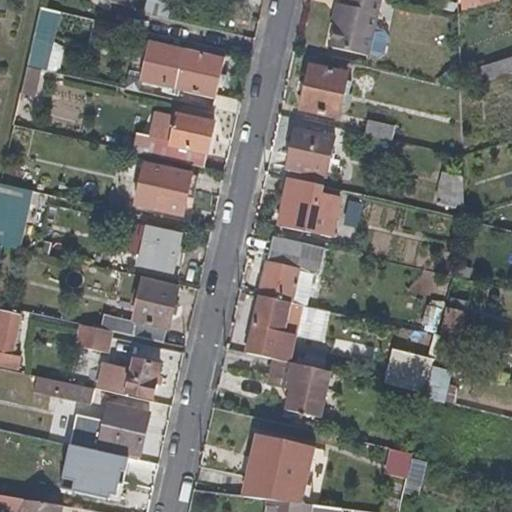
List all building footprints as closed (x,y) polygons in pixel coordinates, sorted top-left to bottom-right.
[(170,23),(174,7),(149,0),(146,0),(143,16),(170,23)] [(371,30),(378,0),(339,0),(328,48),(365,57),(371,30)] [(496,4),(495,0),(455,0),(456,17),(496,4)] [(382,56),(386,39),(383,33),(371,30),(365,57),(377,60),(382,56)] [(44,74),(52,45),(33,41),(27,70),(44,74)] [(174,75),(179,52),(150,45),(142,84),(170,90),(174,75)] [(214,100),(223,61),(185,52),(179,76),(176,91),(214,100)] [(511,74),(511,60),(473,72),(477,85),(511,74)] [(336,121),(346,77),(308,69),(298,112),(336,121)] [(40,101),(46,75),(44,74),(27,70),(21,96),(40,101)] [(176,91),(179,76),(174,75),(170,90),(176,91)] [(206,157),(214,126),(212,125),(197,121),(198,116),(184,113),(182,118),(180,118),(177,120),(159,116),(154,140),(139,136),(135,155),(169,162),(171,149),(206,157)] [(212,125),(213,119),(198,116),(197,121),(212,125)] [(390,143),(393,129),(366,123),(363,137),(390,143)] [(323,180),(331,141),(294,132),(285,172),(323,180)] [(204,170),(206,157),(171,149),(169,162),(204,170)] [(184,210),(188,192),(191,178),(144,167),(135,207),(183,217),(184,210)] [(456,196),(459,181),(443,177),(440,192),(456,196)] [(194,194),(198,179),(191,178),(188,192),(194,194)] [(330,241),(339,201),(320,196),(321,189),(288,182),(278,229),(330,241)] [(0,244),(12,190),(0,186),(0,187),(0,244)] [(170,275),(175,255),(179,238),(179,237),(147,229),(138,267),(170,275)] [(181,257),(185,239),(179,238),(175,255),(181,257)] [(316,278),(322,251),(271,240),(258,299),(290,306),(292,294),(298,295),(299,290),(294,288),(297,274),(316,278)] [(467,283),(470,273),(452,269),(450,278),(467,283)] [(169,332),(178,290),(143,283),(141,294),(136,293),(133,302),(138,304),(133,324),(135,324),(166,331),(169,332)] [(293,340),(301,308),(290,306),(258,299),(257,301),(252,323),(248,342),(255,343),(252,358),(272,362),(288,366),(293,340)] [(456,339),(462,310),(444,305),(438,335),(456,339)] [(0,365),(8,367),(19,319),(5,316),(6,311),(0,310),(0,365)] [(105,317),(101,328),(123,336),(127,325),(105,317)] [(163,345),(166,331),(135,324),(132,338),(163,345)] [(111,334),(82,328),(81,333),(110,340),(111,334)] [(106,358),(110,340),(81,333),(77,350),(106,358)] [(252,358),(255,343),(248,342),(245,357),(252,358)] [(433,359),(435,350),(414,346),(413,357),(432,362),(433,359)] [(425,396),(431,368),(432,362),(413,357),(390,352),(382,386),(425,396)] [(450,372),(452,364),(433,359),(432,362),(431,368),(450,372)] [(316,423),(327,374),(288,366),(272,362),(265,389),(288,394),(283,415),(316,423)] [(152,401),(159,369),(135,363),(132,376),(105,369),(99,394),(127,400),(128,396),(152,401)] [(456,407),(459,391),(446,388),(450,372),(431,368),(425,396),(424,399),(456,407)] [(91,408),(94,393),(69,387),(36,380),(32,395),(91,408)] [(139,458),(149,416),(109,408),(100,449),(139,458)] [(248,475),(255,443),(256,438),(233,433),(223,474),(247,480),(248,475)] [(260,477),(268,445),(255,443),(248,475),(260,477)] [(405,483),(410,461),(412,455),(399,453),(390,490),(403,494),(405,483)] [(131,496),(138,466),(88,455),(81,484),(102,490),(101,497),(124,502),(125,495),(131,496)] [(331,510),(334,486),(328,485),(330,466),(295,461),(290,505),(311,508),(331,510)] [(415,485),(419,463),(410,461),(405,483),(415,485)] [(60,511),(61,511),(61,508),(44,505),(43,508),(40,508),(37,507),(37,504),(19,502),(17,511),(60,511)] [(310,511),(311,508),(290,505),(268,502),(266,511),(310,511)]
